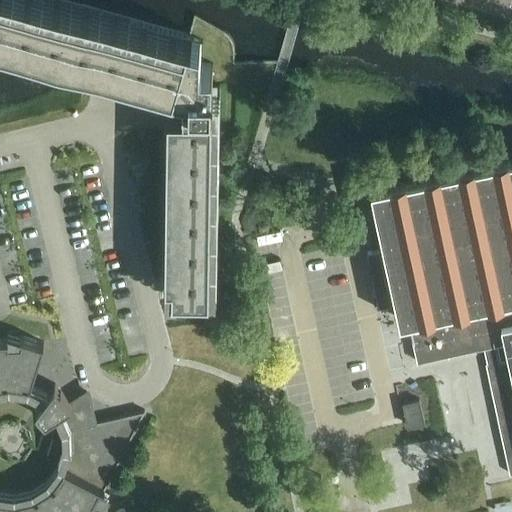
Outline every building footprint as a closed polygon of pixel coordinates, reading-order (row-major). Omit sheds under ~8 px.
[(166,283),(172,283),(172,297),(208,297),(213,86),(213,65),(201,65),(201,42),(203,42),(130,21),(53,0),(0,0),(0,38),(166,86),(165,115),(168,115),(166,283)] [(511,157),(372,187),(378,214),(384,242),(401,321),(408,320),(417,363),(426,361),(484,348),(487,363),(486,363),(504,447),(510,475),(511,474),(511,157)] [(0,511),(89,511),(110,493),(104,490),(145,411),(89,424),(83,396),(72,403),(55,385),(36,411),(46,421),(62,411),(70,428),(69,429),(69,430),(70,430),(71,448),(70,448),(70,450),(65,469),(52,485),(35,496),(15,501),(0,498),(0,385),(10,384),(29,386),(31,387),(44,344),(20,336),(20,337),(23,338),(22,343),(9,344),(9,339),(0,339),(0,511)] [(338,402),(375,396),(368,351),(351,354),(351,358),(331,362),(338,402)] [(403,404),(407,426),(423,423),(418,401),(403,404)]
